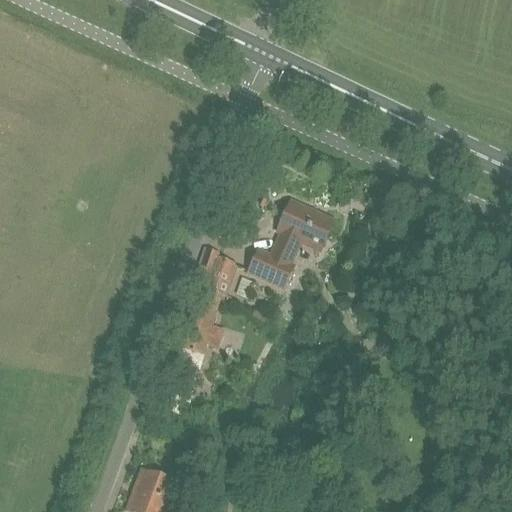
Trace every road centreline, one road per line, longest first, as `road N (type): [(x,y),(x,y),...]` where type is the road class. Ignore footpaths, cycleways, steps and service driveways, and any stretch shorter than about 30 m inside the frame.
road 1 (unclassified): [(100,511),(266,58)]
road 2 (secondary): [(511,172),(266,58)]
road 3 (secondary): [(266,58),(142,0)]
